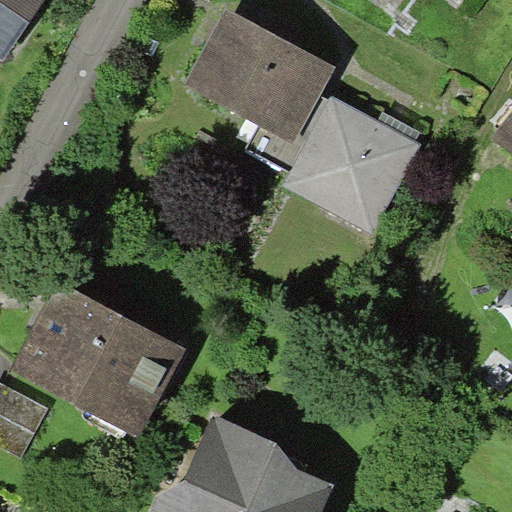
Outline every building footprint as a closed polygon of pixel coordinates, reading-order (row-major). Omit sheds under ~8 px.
[(44,0),(0,0),(0,58),(3,60),(44,0)] [(250,0),(242,15),(227,6),(185,83),(260,124),(246,150),(289,174),(330,100),(321,95),(336,67),(294,44),(303,28),(251,0),(250,0)] [(422,145),(332,95),(330,100),(289,174),(283,186),(373,235),(422,145)] [(511,111),(492,137),(511,153),(511,111)] [(187,348),(58,279),(10,368),(139,437),(187,348)] [(47,408),(0,381),(0,447),(19,458),(47,408)] [(324,511),(335,487),(300,469),(280,443),(213,414),(185,478),(157,496),(150,511),(324,511)]
